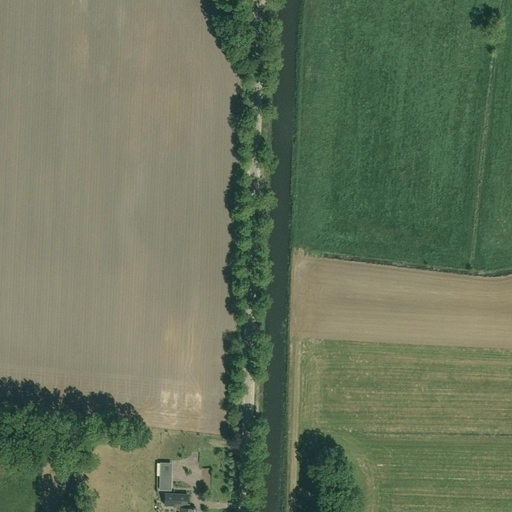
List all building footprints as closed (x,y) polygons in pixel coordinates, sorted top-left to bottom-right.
[(178,374),(165,375),(166,399),(179,399),(178,374)] [(199,415),(199,392),(190,392),(189,415),(199,415)] [(108,440),(95,440),(94,495),(107,495),(108,440)] [(150,454),(184,454),(184,440),(150,441),(150,454)] [(201,487),(200,471),(190,472),(190,487),(201,487)] [(160,477),(159,490),(171,490),(172,477),(160,477)] [(163,494),(163,505),(176,506),(176,509),(180,509),(179,511),(195,511),(196,508),(187,508),(186,494),(163,494)]
